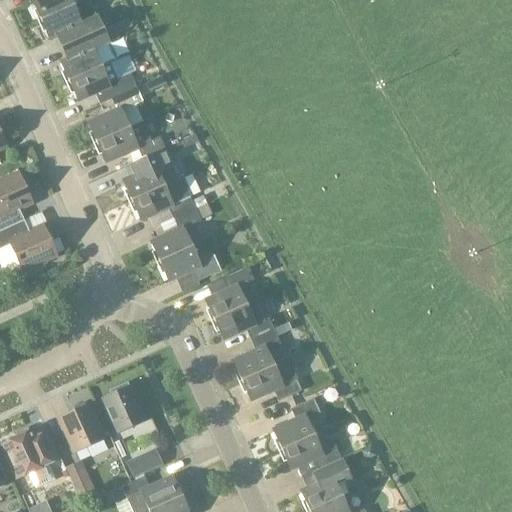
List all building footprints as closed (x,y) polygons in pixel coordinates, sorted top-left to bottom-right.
[(34,0),(31,2),(40,22),(87,0),(86,0),(34,0)] [(49,41),(73,30),(78,41),(101,31),(87,0),(40,22),(49,41)] [(83,52),(58,63),(67,83),(108,64),(108,65),(115,62),(101,31),(78,41),(83,52)] [(76,102),(101,91),(106,102),(135,89),(129,75),(115,81),(108,65),(108,64),(67,83),(76,102)] [(111,113),(86,124),(95,144),(141,123),(133,107),(142,103),(135,89),(106,102),(111,113)] [(164,150),(155,130),(146,134),(141,123),(95,144),(104,164),(109,162),(114,173),(141,160),(164,150)] [(169,162),(164,150),(141,160),(145,171),(121,182),(130,202),(172,183),(163,164),(169,162)] [(0,230),(22,221),(17,211),(31,204),(17,173),(0,181),(0,230)] [(139,222),(166,209),(171,220),(206,204),(202,197),(190,201),(180,179),(172,183),(130,202),(139,222)] [(149,243),(158,263),(190,248),(185,239),(195,234),(191,225),(199,222),(211,216),(206,204),(171,220),(176,231),(149,243)] [(22,221),(0,230),(0,258),(9,278),(55,257),(41,226),(27,233),(22,221)] [(191,272),(196,282),(219,272),(211,254),(194,258),(190,248),(158,263),(167,283),(191,272)] [(221,280),(226,291),(203,301),(212,321),(254,302),(246,284),(250,282),(244,270),(221,280)] [(221,341),(244,330),(249,341),(272,331),(267,319),(263,321),(254,302),(212,321),(221,341)] [(254,352),(231,362),(240,382),(272,368),(268,358),(280,348),(272,331),(249,341),(254,352)] [(249,402),(272,391),(277,403),(300,392),(291,372),(287,361),(272,368),(240,382),(249,402)] [(118,392),(98,401),(114,435),(145,421),(129,387),(127,388),(126,386),(117,390),(118,392)] [(293,421),(271,431),(280,451),(312,436),(307,426),(319,416),(312,399),(288,410),(293,421)] [(73,413),(56,420),(72,454),(103,440),(87,406),(85,407),(82,404),(74,408),(73,413)] [(53,480),(51,475),(62,470),(45,434),(34,439),(31,431),(29,432),(25,430),(17,433),(16,438),(0,445),(16,480),(28,474),(34,489),(53,480)] [(332,443),(316,446),(312,436),(280,451),(289,471),(311,460),(316,471),(340,461),(332,443)] [(136,463),(127,468),(132,478),(161,465),(155,453),(135,461),(136,463)] [(96,496),(80,461),(63,469),(78,503),(96,496)] [(299,493),(307,511),(308,511),(340,498),(333,483),(347,477),(340,461),(316,471),(321,482),(299,493)] [(120,488),(130,511),(147,511),(179,498),(171,478),(148,488),(143,477),(120,488)] [(185,511),(179,498),(147,511),(185,511)] [(357,511),(346,511),(340,498),(308,511),(362,511),(362,510),(357,511)]
